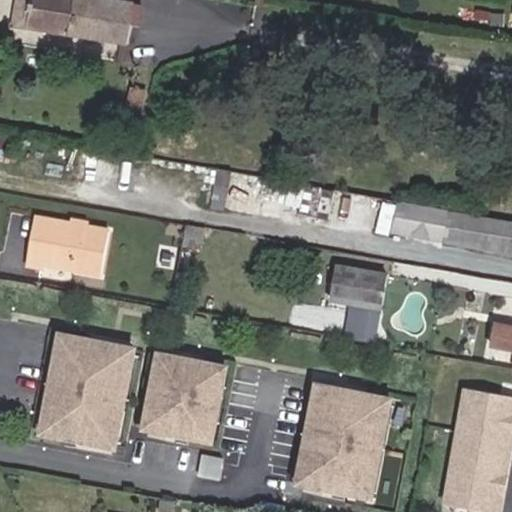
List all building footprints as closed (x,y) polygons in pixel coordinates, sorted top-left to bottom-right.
[(12,0),(9,27),(22,29),(26,0),(12,0)] [(26,0),(22,29),(120,43),(123,25),(126,4),(127,0),(26,0)] [(134,27),(137,6),(126,4),(123,25),(134,27)] [(229,171),(215,168),(208,209),(222,212),(229,171)] [(511,222),(396,200),(390,235),(511,255),(511,222)] [(27,263),(102,276),(111,231),(36,218),(27,263)] [(388,272),(337,262),(330,300),(350,304),(344,335),(376,340),(388,272)] [(511,325),(504,324),(500,345),(511,347),(511,325)] [(122,423),(118,422),(127,373),(131,374),(136,348),(62,335),(57,360),(61,361),(52,410),(48,409),(43,435),(117,449),(122,423)] [(218,420),(216,420),(223,385),(224,385),(228,366),(160,353),(157,373),(158,373),(152,408),(150,407),(146,427),(214,440),(218,420)] [(379,471),(375,470),(384,421),(388,422),(392,396),(319,383),(314,408),(318,409),(309,458),(305,457),(300,483),(374,497),(379,471)] [(502,480),(503,475),(511,431),(511,426),(511,399),(467,391),(447,502),(496,511),(500,492),(501,487),(497,486),(498,480),(502,480)] [(201,474),(221,478),(225,457),(205,453),(201,474)] [(500,492),(505,493),(508,476),(503,475),(502,480),(498,480),(497,486),(501,487),(500,492)]
